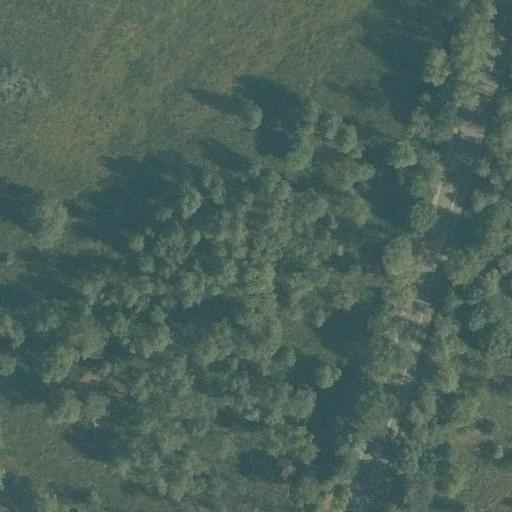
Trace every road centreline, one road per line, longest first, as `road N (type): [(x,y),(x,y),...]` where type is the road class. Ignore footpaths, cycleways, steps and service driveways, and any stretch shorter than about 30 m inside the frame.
road 1 (tertiary): [(358,511),(511,0)]
road 2 (track): [(511,174),(499,232),(511,297)]
